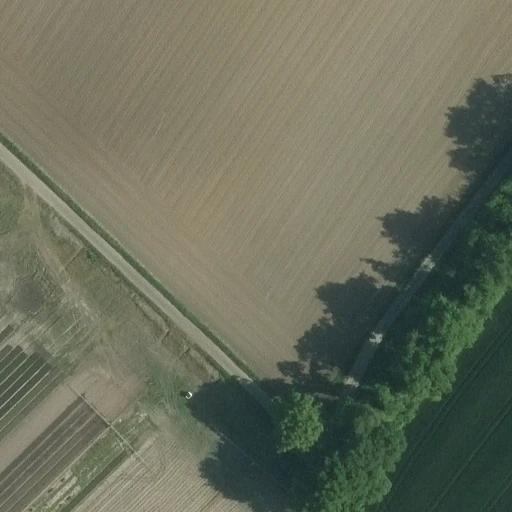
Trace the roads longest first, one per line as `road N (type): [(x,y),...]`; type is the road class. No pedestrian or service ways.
road 1 (unclassified): [(0,149),(248,384),(319,480)]
road 2 (unclassified): [(319,480),(369,351),(511,160)]
